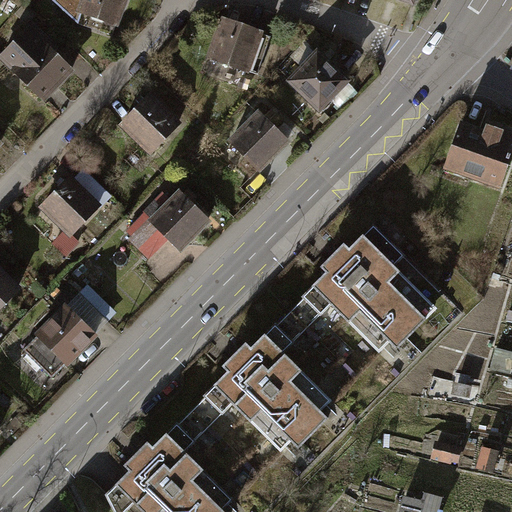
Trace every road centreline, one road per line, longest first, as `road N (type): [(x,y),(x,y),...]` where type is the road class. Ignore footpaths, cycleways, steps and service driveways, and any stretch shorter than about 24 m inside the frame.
road 1 (tertiary): [(445,61),(0,508)]
road 2 (residential): [(0,191),(179,0)]
road 3 (residential): [(445,61),(273,0)]
